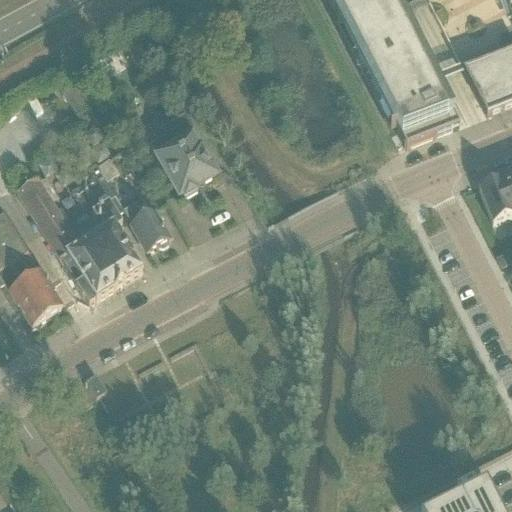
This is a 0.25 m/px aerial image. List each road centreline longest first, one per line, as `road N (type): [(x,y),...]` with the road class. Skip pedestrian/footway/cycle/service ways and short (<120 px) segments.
road 1 (residential): [(0,412),(94,348),(428,178)]
road 2 (residential): [(428,178),(511,335)]
